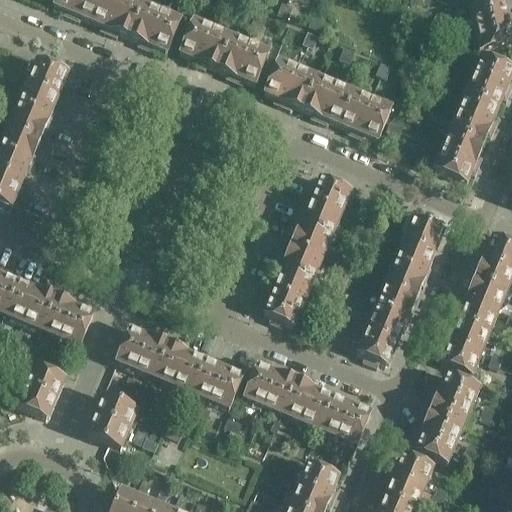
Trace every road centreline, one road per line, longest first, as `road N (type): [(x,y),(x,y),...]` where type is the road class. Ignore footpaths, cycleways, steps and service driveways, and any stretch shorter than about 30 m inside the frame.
road 1 (residential): [(282,161),(312,152),(478,225)]
road 2 (residential): [(397,398),(214,327)]
road 3 (residential): [(478,225),(397,398)]
road 4 (residential): [(107,89),(282,161)]
road 5 (residential): [(214,327),(40,254)]
road 6 (residential): [(214,327),(282,161)]
road 7 (residential): [(40,254),(107,89)]
road 8 (residential): [(107,89),(100,65),(0,19)]
road 9 (residential): [(397,398),(353,511)]
